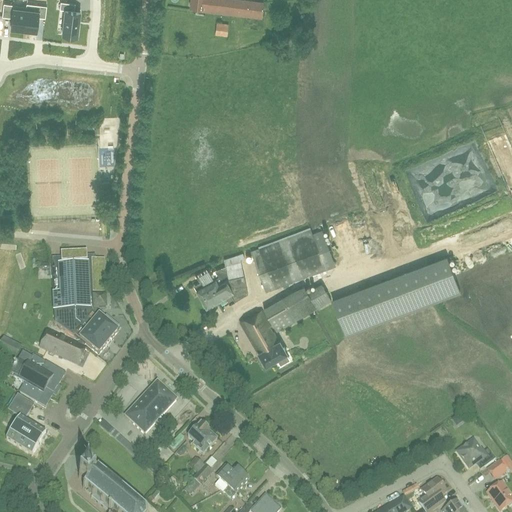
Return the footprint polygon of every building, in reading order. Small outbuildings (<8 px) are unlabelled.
[(190,0),(190,7),(203,9),(202,11),(262,19),(264,2),(248,0),(190,0)] [(77,36),(80,11),(74,10),(75,3),(61,2),(60,9),(65,10),(62,34),(77,36)] [(24,29),(27,3),(26,3),(26,6),(4,3),(2,16),(12,18),(11,28),(24,29)] [(37,31),(38,17),(45,18),(47,6),(27,3),(24,29),(37,31)] [(231,30),(231,17),(219,17),(219,29),(231,30)] [(118,175),(118,150),(107,150),(106,175),(118,175)] [(469,159),(480,187),(493,182),(483,154),(469,159)] [(412,194),(420,215),(464,197),(457,179),(450,182),(449,179),(412,194)] [(351,212),(363,254),(379,250),(367,207),(351,212)] [(325,270),(310,229),(251,252),(266,292),(325,270)] [(62,262),(52,262),(54,323),(73,336),(74,335),(80,340),(98,317),(98,309),(106,309),(105,297),(103,297),(103,293),(104,293),(103,260),(96,260),(96,256),(87,256),(87,252),(62,253),(62,262)] [(326,261),(337,259),(335,252),(324,254),(326,261)] [(248,293),(240,259),(244,258),(243,254),(224,260),(225,266),(216,271),(216,272),(212,273),(209,267),(196,275),(200,282),(195,285),(197,289),(196,290),(206,307),(217,301),(219,303),(226,299),(229,304),(248,293)] [(445,254),(331,297),(346,336),(460,293),(445,254)] [(329,302),(324,293),(311,300),(303,286),(264,309),(277,332),(329,302)] [(271,327),(261,310),(240,322),(258,353),(265,366),(286,354),(274,332),(273,332),(270,328),(271,327)] [(99,316),(80,340),(98,355),(118,332),(116,331),(119,327),(106,316),(103,320),(99,316)] [(84,347),(85,345),(80,341),(77,344),(48,330),(40,348),(78,365),(86,348),(84,347)] [(4,338),(0,344),(0,361),(11,368),(22,347),(4,338)] [(45,408),(65,374),(33,356),(31,358),(23,353),(11,373),(16,375),(10,385),(21,391),(20,393),(45,408)] [(177,399),(157,381),(124,417),(144,435),(177,399)] [(19,418),(6,440),(32,456),(46,434),(25,421),(34,406),(18,396),(8,411),(19,418)] [(209,432),(201,425),(188,439),(189,440),(194,444),(193,446),(203,455),(217,440),(209,433),(209,432)] [(112,429),(109,433),(123,445),(126,441),(112,429)] [(473,441),(457,453),(469,469),(480,461),(485,468),(495,460),(488,450),(485,452),(482,449),(480,451),(473,441)] [(507,456),(502,460),(507,466),(511,463),(507,456)] [(193,479),(204,466),(195,458),(189,466),(197,474),(193,479)] [(506,472),(499,463),(487,471),(495,481),(506,472)] [(212,474),(204,466),(193,479),(194,480),(188,487),(194,494),(201,486),(212,474)] [(106,478),(105,477),(107,475),(102,471),(100,473),(99,472),(100,471),(99,469),(97,471),(96,470),(94,471),(96,473),(95,473),(94,473),(93,474),(88,470),(90,469),(88,467),(87,469),(85,468),(78,476),(80,477),(78,479),(80,480),(81,479),(86,483),(85,484),(86,485),(85,486),(83,484),(82,486),(84,487),(82,489),(84,490),(85,489),(86,490),(85,491),(90,496),(91,494),(92,495),(91,496),(92,497),(91,498),(107,511),(145,511),(148,511),(147,509),(144,510),(140,506),(141,505),(140,504),(138,505),(133,501),(135,499),(133,498),(132,500),(125,494),(126,492),(125,491),(123,493),(116,487),(118,485),(116,483),(115,485),(108,480),(109,478),(108,476),(106,478)] [(236,482),(243,475),(236,468),(231,472),(225,467),(216,477),(228,488),(234,481),(236,482)] [(249,480),(243,475),(236,482),(234,481),(228,488),(235,495),(249,480)] [(432,511),(438,508),(439,507),(446,502),(442,496),(446,493),(437,480),(421,492),(430,504),(423,509),(424,511),(432,511)] [(415,481),(405,486),(407,491),(418,486),(415,481)] [(500,511),(511,503),(511,497),(501,483),(487,494),(500,511)] [(248,504),(240,511),(278,511),(281,510),(265,495),(253,508),(248,504)] [(404,511),(409,509),(403,499),(389,507),(390,508),(385,511),(384,510),(381,511),(379,511),(378,511),(404,511)] [(462,511),(463,511),(456,502),(442,511),(441,511),(438,508),(432,511),(462,511)]
